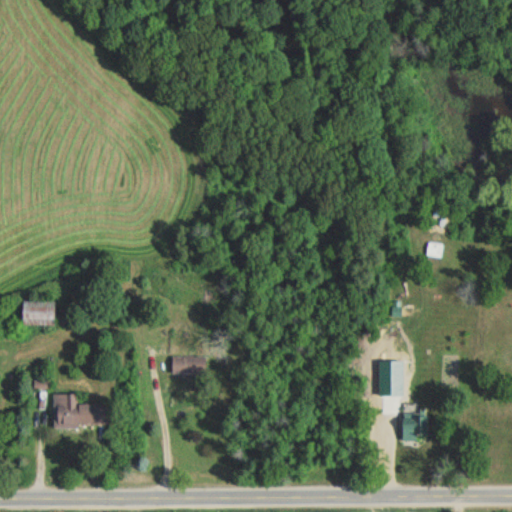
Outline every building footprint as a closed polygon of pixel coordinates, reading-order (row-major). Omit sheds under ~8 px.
[(21,326),(54,326),(54,301),(21,301),(21,326)] [(206,356),(172,356),(172,374),(206,374),(206,356)] [(54,427),(108,427),(108,404),(79,404),(79,394),(54,394),(54,427)] [(392,394),(378,394),(378,408),(392,408),(392,394)] [(402,417),(402,431),(427,431),(427,417),(402,417)]
